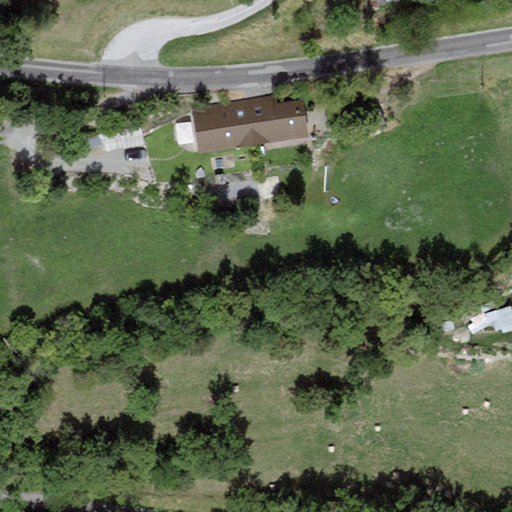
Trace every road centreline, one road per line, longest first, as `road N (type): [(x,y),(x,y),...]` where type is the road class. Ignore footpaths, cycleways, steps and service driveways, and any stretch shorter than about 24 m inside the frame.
road 1 (unclassified): [(0,69),(120,84),(223,84),(511,44)]
road 2 (track): [(129,84),(137,51),(150,39),(226,24),(271,0)]
